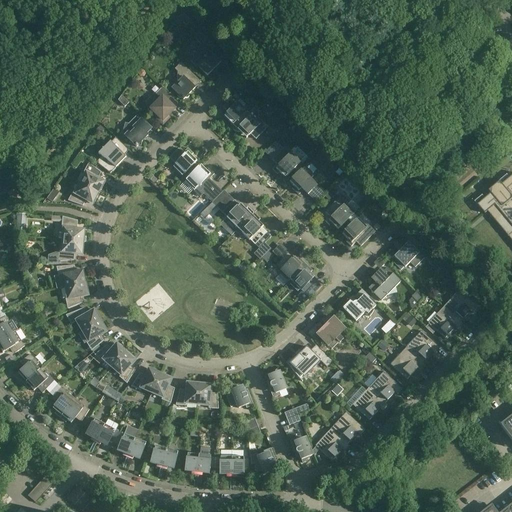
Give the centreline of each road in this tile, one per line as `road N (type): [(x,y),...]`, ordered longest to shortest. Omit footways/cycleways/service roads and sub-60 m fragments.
road 1 (residential): [(192,122),(114,208),(104,244),(108,286),(129,324),(162,350),(203,362),(245,357)]
road 2 (tertiary): [(297,503),(203,502),(124,483),(40,437),(0,395)]
road 3 (residential): [(299,482),(355,466),(487,322)]
road 4 (residential): [(345,274),(192,122)]
road 5 (residential): [(299,482),(245,357)]
road 6 (residential): [(245,357),(275,342),(345,274)]
